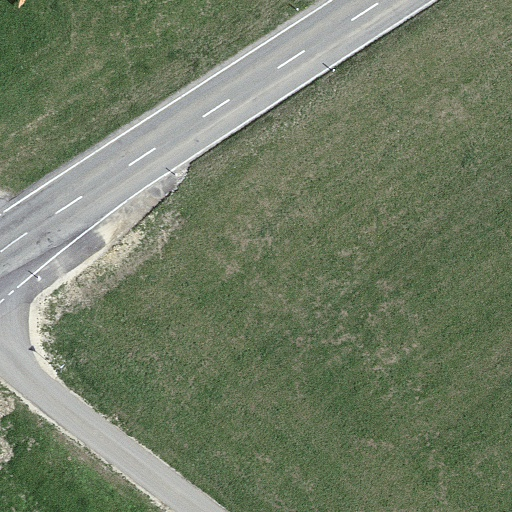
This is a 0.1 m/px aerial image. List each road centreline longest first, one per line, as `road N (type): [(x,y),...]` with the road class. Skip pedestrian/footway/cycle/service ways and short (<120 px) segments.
road 1 (secondary): [(381,0),(0,249)]
road 2 (unclassified): [(193,511),(123,460),(0,343)]
